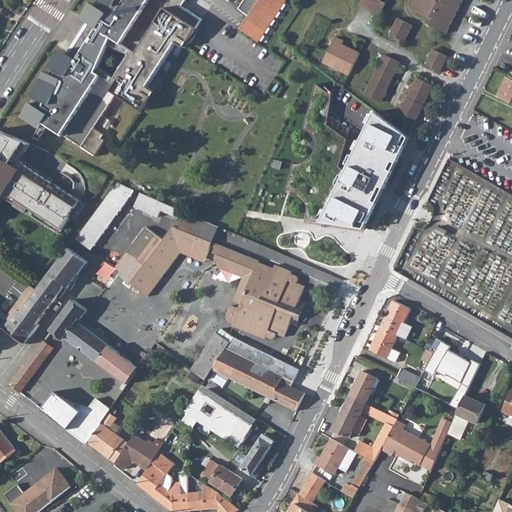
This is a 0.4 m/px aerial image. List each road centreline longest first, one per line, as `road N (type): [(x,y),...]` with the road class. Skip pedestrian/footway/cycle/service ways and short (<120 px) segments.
road 1 (residential): [(375,274),(255,511)]
road 2 (residential): [(463,93),(375,274)]
road 3 (residential): [(375,274),(511,353)]
road 4 (residential): [(0,392),(120,487)]
